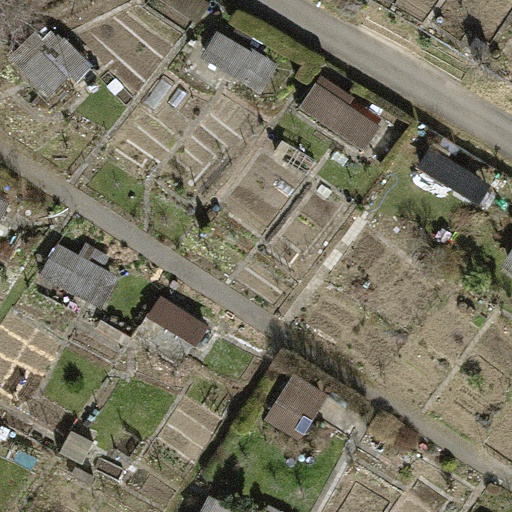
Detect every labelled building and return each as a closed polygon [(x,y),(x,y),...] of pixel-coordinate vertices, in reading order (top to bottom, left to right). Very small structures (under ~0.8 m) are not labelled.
[(217,8),(204,0),(155,0),(204,29),(217,8)] [(287,68),(226,34),(209,64),(270,99),(287,68)] [(32,42),(15,59),(56,103),(74,86),(32,42)] [(390,128),(325,87),(305,118),(370,159),(390,128)] [(472,173),(435,150),(422,172),(459,194),(472,173)] [(504,199),(480,186),(465,213),(489,226),(504,199)] [(27,211),(0,195),(0,229),(12,236),(27,211)] [(68,249),(49,277),(109,316),(127,288),(68,249)] [(172,304),(159,323),(209,355),(221,335),(172,304)] [(176,340),(159,329),(150,342),(167,353),(176,340)] [(337,413),(299,387),(271,428),(308,454),(337,413)] [(100,448),(77,438),(68,462),(90,471),(100,448)] [(240,511),(217,502),(212,511),(240,511)]
